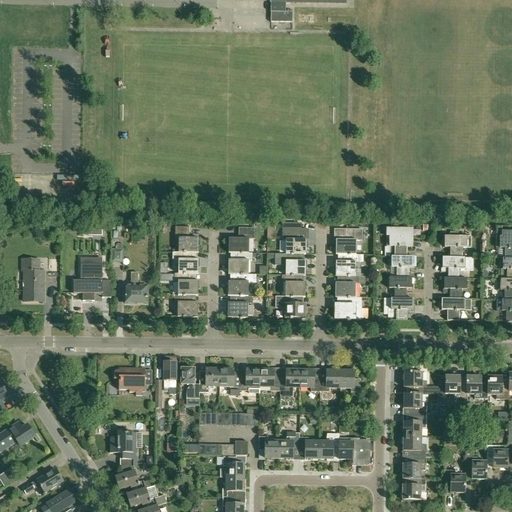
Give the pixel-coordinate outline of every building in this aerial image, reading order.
[(285,3),(271,3),(271,23),(292,23),(293,13),(285,13),(285,3)] [(281,228),(281,239),(285,239),(285,254),(290,254),(290,255),(292,255),(292,254),(295,254),(303,254),(305,254),(305,240),(301,240),(301,228),(301,224),(295,224),(281,224),(281,228)] [(178,238),(178,253),(182,253),(185,253),(188,253),(198,253),(198,238),(188,238),(188,227),(175,227),(175,238),(178,238)] [(94,236),(94,228),(82,228),(82,236),(94,236)] [(228,253),(238,253),(240,253),(240,254),(242,254),(243,253),(248,253),(248,239),(255,239),(255,228),(238,228),(238,239),(228,238),(228,253)] [(362,240),(362,229),(345,229),(345,240),(335,240),(335,254),(345,254),(347,254),(347,255),(350,255),(350,254),(355,255),(355,240),(362,240)] [(394,248),(394,257),(406,258),(406,248),(412,248),(412,230),(386,230),(386,247),(394,248)] [(497,238),(497,249),(498,249),(498,258),(502,258),(504,258),(511,258),(511,232),(501,232),(501,238),(499,238),(497,238)] [(449,248),(449,258),(461,258),(461,248),(470,248),(470,237),(457,237),(457,233),(450,233),(449,237),(444,237),(444,248),(449,248)] [(112,262),(122,262),(123,251),(121,251),(121,245),(117,245),(117,252),(112,252),(112,262)] [(188,259),(188,253),(185,253),(182,253),(178,253),(172,252),(172,259),(177,260),(177,274),(182,274),(182,275),(185,275),(185,274),(188,274),(197,274),(198,259),(188,259)] [(228,260),(228,274),(230,274),(238,274),(240,274),(240,275),(242,275),(243,274),(248,275),(248,261),(252,261),(252,258),(252,253),(248,253),(243,253),(242,254),(240,254),(240,253),(238,253),(238,260),(230,260),(228,260)] [(295,261),(295,254),(292,254),(292,255),(290,255),(290,254),(285,254),(267,254),(267,258),(274,259),(274,265),(285,265),(285,275),(290,275),(290,276),(293,276),(293,275),(295,275),(305,275),(305,261),(295,261)] [(335,262),(335,276),(337,276),(344,276),(347,276),(347,277),(350,277),(350,276),(355,276),(355,269),(355,262),(359,262),(359,255),(355,255),(350,254),(350,255),(347,255),(347,254),(345,254),(345,262),(338,262),(335,262)] [(406,258),(394,257),(391,257),(390,268),(396,268),(396,278),(407,278),(407,269),(414,269),(414,258),(406,258)] [(473,258),(461,258),(449,258),(442,258),(441,273),(448,273),(448,278),(459,279),(459,270),(473,270),(473,258)] [(511,258),(504,258),(502,258),(502,270),(506,270),(506,279),(511,279),(511,258)] [(94,294),(98,294),(102,294),(102,298),(111,298),(111,282),(102,281),(102,265),(92,265),(92,259),(80,259),(80,265),(81,265),(81,281),(74,281),(74,294),(83,294),(83,301),(94,302),(94,294)] [(22,271),(23,272),(26,272),(26,302),(44,302),(44,271),(40,271),(40,260),(22,260),(22,271)] [(125,304),(147,304),(147,287),(138,287),(138,273),(131,273),(131,287),(125,287),(125,304)] [(177,281),(177,296),(182,296),(182,297),(184,297),(185,296),(187,296),(197,296),(197,281),(188,281),(188,274),(185,274),(185,275),(182,275),(182,274),(177,274),(174,274),(174,281),(177,281)] [(228,282),(228,296),(230,296),(237,296),(240,296),(240,297),(242,297),(242,296),(248,296),(248,282),(251,282),(255,282),(255,280),(255,275),(251,275),(248,275),(243,274),(242,275),(240,275),(240,274),(238,274),(238,282),(230,282),(228,282)] [(285,282),(284,297),(290,297),(290,298),(292,298),(292,297),(295,297),(305,297),(305,283),(295,283),(295,275),(293,275),(293,276),(290,276),(290,275),(285,275),(281,275),(281,282),(285,282)] [(361,276),(355,276),(350,276),(350,277),(347,277),(347,276),(344,276),(344,283),(335,283),(335,298),(344,298),(347,298),(347,299),(350,299),(350,298),(355,298),(355,284),(365,284),(365,276),(361,276)] [(411,278),(407,278),(396,278),(388,278),(388,289),(394,289),(394,299),(405,299),(405,289),(411,289),(411,278)] [(449,300),(461,300),(461,290),(466,290),(466,279),(459,279),(448,278),(443,278),(443,289),(443,294),(449,294),(449,300)] [(498,279),(498,290),(503,290),(503,301),(511,301),(511,279),(506,279),(501,279),(498,279)] [(187,302),(187,296),(185,296),(184,297),(182,297),(182,296),(177,296),(174,296),(173,303),(177,303),(177,317),(197,318),(197,302),(187,302)] [(227,318),(248,318),(248,304),(251,304),(251,296),(248,296),(242,296),(242,297),(240,297),(240,296),(237,296),(237,303),(227,303),(227,318)] [(276,297),(276,308),(278,308),(284,308),(284,319),(305,319),(305,304),(303,304),(295,304),(295,297),(292,297),(292,298),(290,298),(290,297),(284,297),(281,297),(278,297),(276,297)] [(334,319),(355,320),(361,320),(361,302),(366,302),(366,298),(355,298),(350,298),(350,299),(347,299),(347,298),(344,298),(344,304),(334,304),(334,319)] [(413,299),(405,299),(394,299),(390,299),(390,310),(388,310),(388,318),(395,318),(395,321),(407,321),(407,310),(413,310),(413,299)] [(441,300),(441,310),(447,311),(447,321),(459,321),(459,311),(471,311),(471,300),(461,300),(449,300),(441,300)] [(497,301),(496,312),(498,312),(501,312),(505,312),(505,322),(511,321),(511,301),(503,301),(501,301),(498,301),(497,301)] [(163,363),(163,382),(164,382),(164,388),(168,388),(168,395),(176,395),(176,363),(163,363)] [(199,397),(199,393),(199,385),(193,385),(194,369),(188,369),(188,368),(187,367),(183,367),(182,368),(182,369),(181,369),(180,385),(188,385),(188,387),(187,389),(187,400),(195,400),(195,397),(199,397)] [(152,371),(145,371),(145,370),(145,369),(144,369),(136,369),(136,371),(119,370),(117,371),(116,371),(115,372),(114,373),(114,374),(113,379),(119,380),(119,391),(129,391),(129,393),(136,393),(136,397),(142,397),(142,393),(145,393),(145,386),(152,386),(152,371)] [(209,386),(218,387),(219,370),(205,369),(205,373),(199,372),(199,385),(199,393),(208,393),(209,386)] [(239,395),(239,391),(239,373),(233,373),(233,370),(219,370),(218,387),(230,387),(230,395),(239,395)] [(239,373),(239,391),(249,391),(249,393),(259,394),(259,387),(259,370),(245,370),(245,373),(239,373)] [(270,392),(279,392),(279,379),(273,379),(273,370),(259,370),(259,387),(270,387),(270,392)] [(279,379),(279,392),(281,392),(281,397),(292,397),(292,388),(299,388),(299,371),(292,371),(285,370),(285,379),(279,379)] [(299,371),(299,388),(310,388),(310,392),(319,392),(320,379),(313,379),(313,371),(299,371)] [(329,388),(340,388),(340,371),(326,371),(326,379),(320,379),(319,392),(328,392),(329,388)] [(353,371),(340,371),(340,388),(350,388),(350,392),(359,392),(360,380),(353,380),(353,371)] [(412,388),(412,394),(421,394),(421,395),(426,395),(426,382),(421,382),(422,373),(404,373),(404,388),(412,388)] [(466,400),(466,395),(465,395),(466,385),(460,385),(460,376),(445,376),(445,395),(453,395),(453,399),(466,400)] [(487,400),(487,395),(487,385),(481,385),(481,376),(466,376),(466,385),(465,395),(466,395),(474,395),(474,400),(487,400)] [(487,377),(487,385),(487,395),(496,395),(496,400),(509,400),(509,391),(508,391),(508,385),(502,385),(502,377),(487,377)] [(412,416),(426,416),(426,403),(421,403),(421,395),(421,394),(412,394),(404,394),(404,409),(412,409),(412,416)] [(403,422),(403,437),(421,437),(421,429),(426,429),(426,416),(412,416),(412,422),(403,422)] [(310,420),(313,427),(321,424),(319,417),(310,420)] [(20,446),(34,437),(27,426),(20,430),(17,424),(0,435),(0,452),(17,441),(20,446)] [(465,436),(473,437),(473,428),(466,428),(465,436)] [(110,437),(111,454),(122,454),(125,454),(125,460),(136,460),(136,449),(135,449),(135,440),(132,440),(132,434),(132,433),(125,433),(125,431),(117,431),(118,437),(110,437)] [(298,451),(298,438),(298,434),(295,434),(295,433),(287,432),(286,442),(278,442),(278,460),(292,460),(292,451),(298,451)] [(333,452),(339,452),(339,443),(339,435),(327,434),(326,442),(318,442),(318,460),(333,460),(333,452)] [(403,437),(403,452),(411,452),(411,458),(425,458),(425,445),(421,445),(421,437),(403,437)] [(278,460),(278,442),(268,442),(268,438),(258,438),(258,451),(264,451),(264,459),(278,460)] [(318,460),(318,442),(308,442),(308,438),(298,438),(298,451),(305,452),(305,460),(318,460)] [(339,443),(339,452),(339,460),(357,460),(357,452),(359,452),(359,439),(350,439),(350,443),(339,443)] [(508,469),(508,466),(508,457),(507,457),(507,451),(499,451),(499,446),(486,446),(486,459),(492,460),(492,468),(508,469)] [(471,480),(486,480),(486,473),(486,468),(486,462),(478,462),(478,457),(472,457),(472,451),(464,451),(464,464),(464,468),(464,471),(471,471),(471,480)] [(220,478),(226,478),(244,478),(244,465),(236,464),(236,458),(223,458),(222,467),(227,467),(226,470),(220,470),(220,478)] [(403,479),(411,479),(420,479),(420,471),(425,471),(425,461),(425,458),(411,458),(411,465),(403,465),(403,479)] [(132,493),(145,489),(143,483),(143,481),(138,483),(133,467),(120,467),(123,476),(115,478),(119,489),(130,486),(132,493)] [(44,493),(63,482),(55,469),(23,489),(26,494),(35,489),(33,487),(38,484),(44,493)] [(449,493),(465,493),(465,480),(465,475),(464,476),(457,475),(457,471),(446,470),(444,470),(443,470),(443,484),(449,484),(449,493)] [(12,477),(3,483),(5,487),(15,480),(12,477)] [(243,493),(244,478),(226,478),(226,489),(222,489),(222,498),(234,498),(235,493),(243,493)] [(402,486),(402,501),(420,501),(420,493),(425,493),(425,479),(420,479),(411,479),(411,486),(402,486)] [(132,493),(126,495),(130,507),(141,504),(144,511),(157,507),(166,504),(164,496),(158,498),(149,501),(145,489),(132,493)] [(47,504),(40,509),(41,511),(59,511),(75,502),(69,491),(47,504)] [(221,511),(242,511),(243,505),(234,505),(234,498),(222,498),(221,508),(221,511)]
